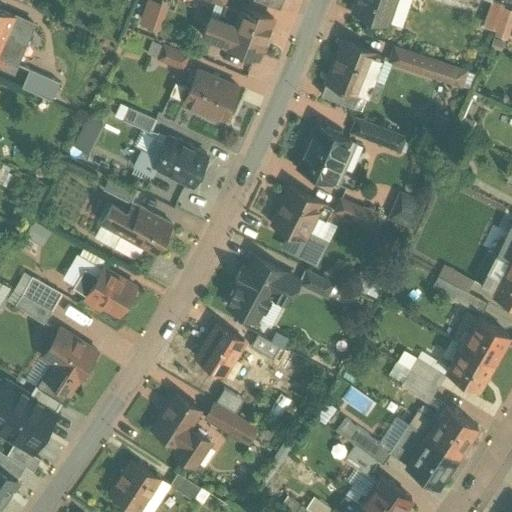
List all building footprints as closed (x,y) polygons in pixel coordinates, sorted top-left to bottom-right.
[(147,0),(139,21),(160,29),(170,3),(163,0),(147,0)] [(254,0),(280,9),(283,0),(254,0)] [(395,0),(356,0),(353,11),(356,13),(355,16),(366,20),(367,16),(387,23),(395,0)] [(506,47),(511,26),(511,6),(491,0),(484,25),(497,29),(493,43),(506,47)] [(273,19),(241,6),(234,24),(226,45),(226,46),(258,58),(273,19)] [(0,48),(15,16),(0,9),(0,48)] [(234,24),(210,15),(202,36),(226,45),(234,24)] [(15,16),(0,48),(0,57),(30,70),(30,69),(16,63),(33,24),(15,16)] [(374,53),(342,41),(321,94),(353,107),(358,93),(376,101),(383,84),(375,81),(384,58),(374,54),(374,53)] [(188,55),(164,46),(158,58),(183,68),(188,55)] [(445,64),(394,47),(389,62),(440,79),(445,64)] [(59,83),(30,69),(30,70),(22,88),(51,101),(59,83)] [(238,86),(198,69),(189,89),(176,83),(170,96),(184,101),(184,102),(224,119),(238,86)] [(156,119),(130,108),(124,121),(150,132),(156,119)] [(89,115),(75,145),(91,152),(105,122),(89,115)] [(405,137),(356,118),(351,132),(400,150),(405,137)] [(350,139),(317,125),(298,167),(337,184),(344,169),(338,166),(350,139)] [(206,155),(169,136),(165,144),(154,139),(144,161),(154,166),(154,167),(192,185),(206,155)] [(472,176),(446,163),(440,175),(459,185),(466,188),(472,176)] [(459,185),(441,176),(434,189),(452,198),(459,185)] [(137,191),(110,178),(104,190),(131,204),(137,191)] [(321,202),(290,186),(271,224),(290,233),(283,246),(316,263),(327,240),(311,232),(309,226),(315,214),(326,219),(332,207),(321,202)] [(423,203),(401,193),(390,217),(413,227),(423,203)] [(363,208),(340,198),(335,211),(372,227),(378,213),(364,206),(363,208)] [(133,220),(125,215),(126,213),(112,205),(102,223),(121,234),(114,246),(137,259),(144,246),(157,254),(173,225),(140,207),(140,208),(139,208),(133,220)] [(26,234),(43,244),(51,229),(34,219),(26,234)] [(511,226),(497,255),(510,261),(511,256),(511,226)] [(496,254),(480,285),(494,292),(510,261),(497,255),(496,254)] [(296,279),(254,256),(247,268),(242,266),(242,267),(236,279),(235,279),(235,280),(240,282),(227,305),(245,314),(249,307),(262,313),(274,289),(287,296),(296,279)] [(511,261),(510,261),(494,292),(493,295),(511,304),(511,261)] [(474,281),(444,266),(438,277),(460,288),(468,293),(474,281)] [(136,287),(102,267),(96,276),(86,293),(83,298),(99,308),(101,305),(120,315),(136,287)] [(96,276),(85,270),(75,286),(86,293),(96,276)] [(333,284),(306,271),(300,284),(327,297),(333,284)] [(62,293),(32,277),(22,294),(52,311),(62,293)] [(0,279),(0,304),(11,287),(0,279)] [(468,293),(460,288),(453,299),(481,314),(487,304),(468,293)] [(52,311),(22,294),(15,305),(44,324),(52,311)] [(508,335),(477,318),(462,344),(493,362),(508,335)] [(244,340),(217,324),(196,358),(223,374),(244,340)] [(97,351),(60,328),(42,356),(56,365),(78,379),(79,380),(97,351)] [(278,346),(259,336),(254,347),(272,357),(278,346)] [(493,362),(462,344),(446,371),(477,389),(493,362)] [(445,376),(418,359),(411,370),(439,386),(445,376)] [(78,379),(56,365),(40,389),(62,402),(63,403),(78,379)] [(439,386),(411,370),(401,387),(428,403),(439,386)] [(40,389),(28,381),(22,390),(55,413),(62,402),(40,389)] [(22,390),(21,389),(2,417),(36,441),(56,413),(55,413),(22,390)] [(200,411),(174,394),(152,427),(177,444),(178,445),(189,428),(200,411)] [(257,427),(215,402),(206,417),(248,441),(257,427)] [(478,427),(446,405),(426,435),(458,456),(478,427)] [(426,435),(408,424),(390,451),(389,453),(389,454),(406,464),(406,465),(438,486),(458,456),(426,435)] [(210,442),(189,428),(178,445),(177,444),(173,450),(195,465),(210,442)] [(390,451),(360,429),(350,442),(378,461),(382,464),(389,454),(389,453),(390,451)] [(378,461),(355,445),(344,461),(367,477),(378,461)] [(291,458),(284,468),(308,485),(315,476),(291,458)] [(159,478),(131,459),(109,492),(137,511),(159,478)] [(0,507),(17,482),(0,470),(0,507)] [(402,511),(411,498),(380,476),(360,506),(368,511),(402,511)]
